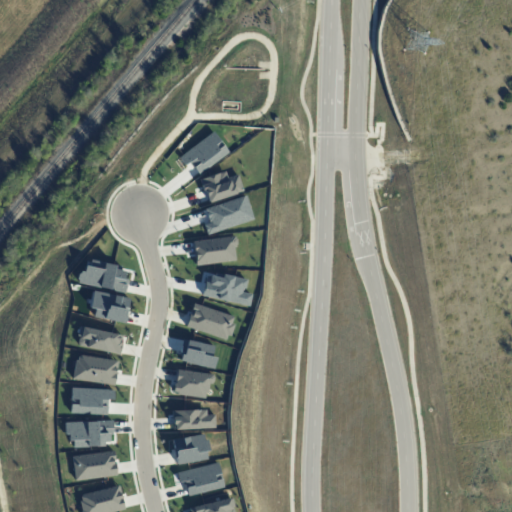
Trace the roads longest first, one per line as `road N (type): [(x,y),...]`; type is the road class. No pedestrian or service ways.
road 1 (secondary): [(406,511),(405,431),(360,210),(355,0)]
road 2 (secondary): [(326,0),(310,511)]
road 3 (residential): [(155,511),(140,425),(159,288),(139,213)]
